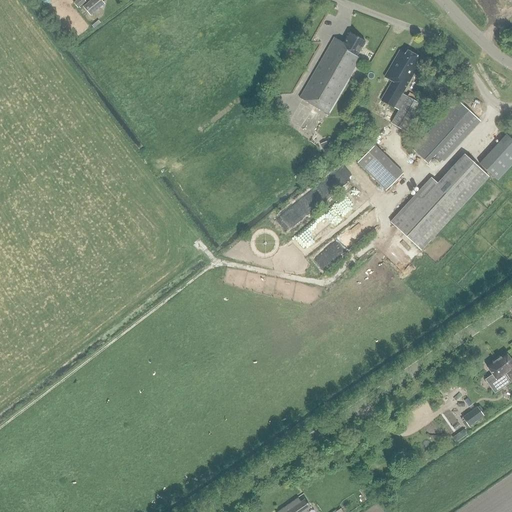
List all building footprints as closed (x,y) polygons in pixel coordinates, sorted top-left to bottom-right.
[(86,2),(85,1),(84,0),(76,0),(73,3),(77,9),(86,2)] [(91,16),(105,4),(101,0),(90,0),(83,7),(91,16)] [(328,114),(360,58),(357,57),(365,41),(349,32),(343,44),(333,38),(299,98),(328,114)] [(384,77),(391,81),(390,82),(380,101),(398,111),(391,124),(407,133),(422,106),(401,94),(403,90),(404,88),(405,89),(421,59),(407,51),(405,54),(399,51),(384,77)] [(365,107),(355,101),(348,114),(357,120),(365,107)] [(457,101),(413,150),(428,164),(436,154),(444,161),(480,121),(457,101)] [(511,136),(508,133),(481,162),(500,180),(511,166),(511,136)] [(328,141),(320,144),(324,154),(332,151),(328,141)] [(377,144),(359,162),(387,190),(405,172),(377,144)] [(431,178),(390,223),(421,251),(461,207),(488,177),(464,155),(450,170),(437,184),(431,178)] [(506,354),(496,360),(506,373),(507,372),(511,379),(511,360),(511,361),(506,354)] [(504,374),(506,373),(496,360),(487,367),(492,375),(485,380),(494,394),(510,383),(504,374)] [(483,416),(477,407),(462,418),(468,427),(483,416)] [(454,436),(457,442),(469,435),(466,430),(454,436)] [(307,511),(306,510),(310,507),(304,500),(301,502),(298,498),(278,511),(307,511)]
